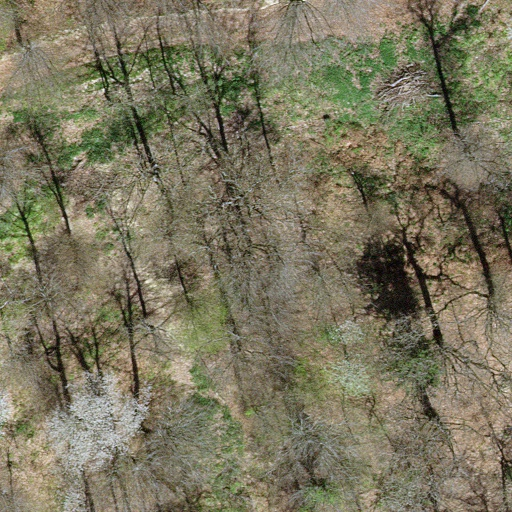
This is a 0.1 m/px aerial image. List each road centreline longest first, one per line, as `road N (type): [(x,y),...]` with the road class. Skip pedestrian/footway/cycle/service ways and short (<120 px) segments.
road 1 (track): [(283,40),(272,62),(188,96),(88,161),(0,245)]
road 2 (track): [(0,83),(212,34),(265,32),(283,40)]
